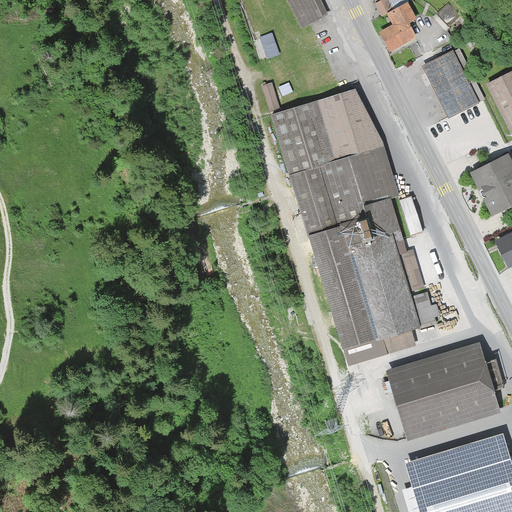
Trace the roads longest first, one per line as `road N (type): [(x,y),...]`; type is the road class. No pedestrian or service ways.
road 1 (track): [(244,79),(375,511)]
road 2 (secondary): [(349,0),(511,321)]
road 3 (track): [(0,198),(11,319),(0,377)]
